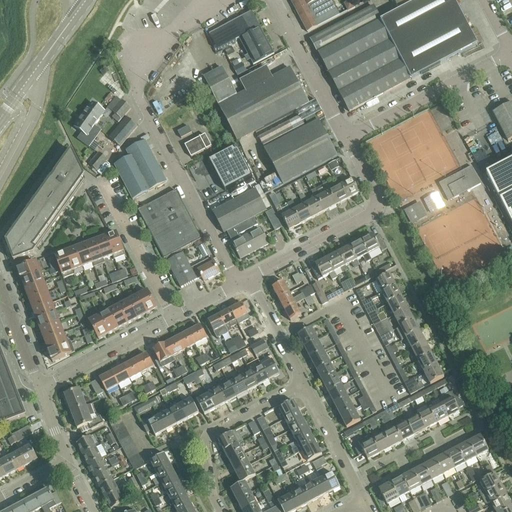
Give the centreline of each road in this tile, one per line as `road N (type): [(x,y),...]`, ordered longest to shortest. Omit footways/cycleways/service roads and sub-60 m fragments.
road 1 (residential): [(239,286),(134,87),(178,26)]
road 2 (unclassified): [(343,136),(510,51)]
road 3 (residential): [(222,511),(212,432),(302,386)]
road 4 (unclassified): [(343,136),(270,0)]
road 5 (residential): [(37,387),(174,318)]
road 6 (residential): [(247,281),(381,208)]
road 7 (residential): [(174,318),(104,183)]
road 8 (residential): [(363,500),(302,386)]
